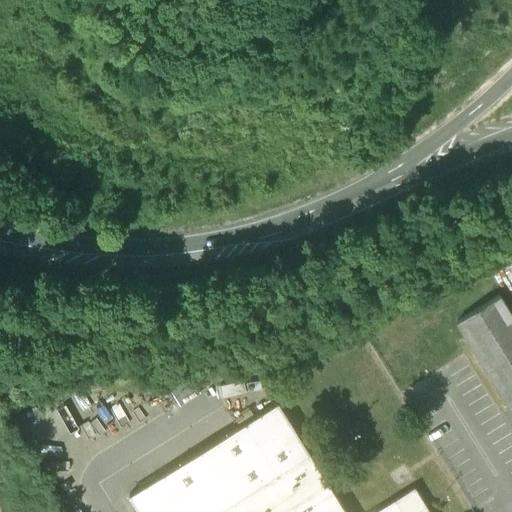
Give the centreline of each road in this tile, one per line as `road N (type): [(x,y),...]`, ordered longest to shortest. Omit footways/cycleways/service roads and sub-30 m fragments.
road 1 (motorway): [(0,234),(115,249),(197,245),(290,226),(375,189)]
road 2 (motorway): [(375,189),(511,76)]
road 3 (motorway): [(375,189),(511,138)]
